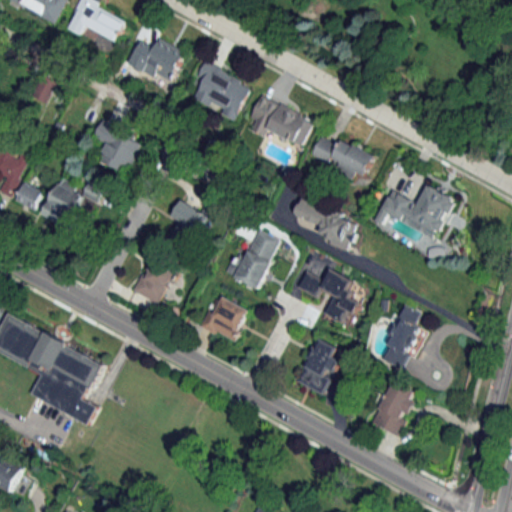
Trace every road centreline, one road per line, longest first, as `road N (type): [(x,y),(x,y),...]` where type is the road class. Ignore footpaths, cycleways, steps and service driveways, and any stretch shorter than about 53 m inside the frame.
road 1 (secondary): [(466,510),(0,258)]
road 2 (residential): [(511,183),(171,0)]
road 3 (residential): [(87,306),(172,148),(173,132),(208,97)]
road 4 (residential): [(173,132),(165,119),(0,30)]
road 5 (secondary): [(506,341),(466,510)]
